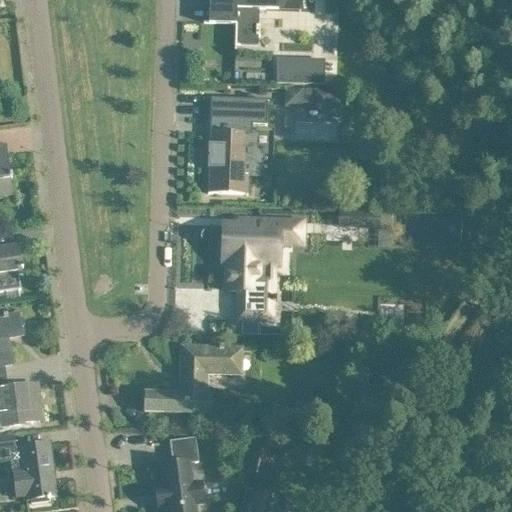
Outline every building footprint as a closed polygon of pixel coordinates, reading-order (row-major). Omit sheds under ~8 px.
[(212,0),(212,23),(204,22),(203,24),(235,25),(234,51),(236,51),(236,47),(256,47),(256,37),(258,37),(259,27),(257,27),(257,9),(277,10),(277,0),(212,0)] [(276,85),(336,87),(336,85),(320,85),(320,69),(280,68),(280,84),(276,84),(276,85)] [(331,92),(285,91),(284,108),(296,108),(301,104),(313,104),(318,109),(330,109),(331,92)] [(210,133),(208,174),(214,174),(214,176),(222,176),(222,195),(247,195),(248,172),(262,172),(262,158),(256,151),(257,135),(252,134),(253,126),(267,126),(268,101),(211,99),(210,124),(216,125),(215,133),(210,133)] [(6,147),(0,147),(0,199),(13,198),(10,181),(12,181),(11,177),(10,177),(6,147)] [(358,212),(358,229),(378,229),(379,213),(358,212)] [(219,244),(218,261),(222,261),(222,265),(227,265),(226,293),(238,293),(259,294),(259,266),(279,267),(280,245),(301,245),(302,224),(249,223),(249,228),(223,227),(223,244),(219,244)] [(21,267),(18,245),(0,247),(0,278),(23,276),(22,269),(23,269),(23,267),(21,267)] [(0,378),(6,378),(4,366),(11,365),(7,336),(21,334),(21,329),(22,328),(24,326),(24,323),(23,321),(21,319),(19,318),(18,315),(7,317),(7,315),(3,316),(3,318),(0,318),(0,378)] [(257,337),(258,322),(241,321),(241,322),(241,336),(257,337)] [(241,376),(242,350),(181,348),(180,374),(184,374),(183,396),(145,395),(144,413),(210,415),(210,397),(206,397),(206,391),(208,391),(208,375),(241,376)] [(0,415),(7,415),(9,428),(23,426),(23,424),(41,422),(41,416),(42,415),(42,411),(40,411),(37,385),(7,389),(6,378),(0,378),(0,415)] [(193,484),(190,465),(198,464),(195,439),(169,443),(172,466),(161,468),(163,488),(155,489),(158,511),(166,511),(196,511),(195,507),(203,506),(201,483),(193,484)] [(49,444),(19,448),(23,480),(18,480),(20,498),(29,497),(30,501),(31,501),(31,505),(48,503),(47,499),(56,497),(49,444)] [(271,453),(248,448),(243,472),(261,476),(263,464),(269,465),(271,453)] [(271,511),(274,498),(248,492),(243,511),(271,511)]
